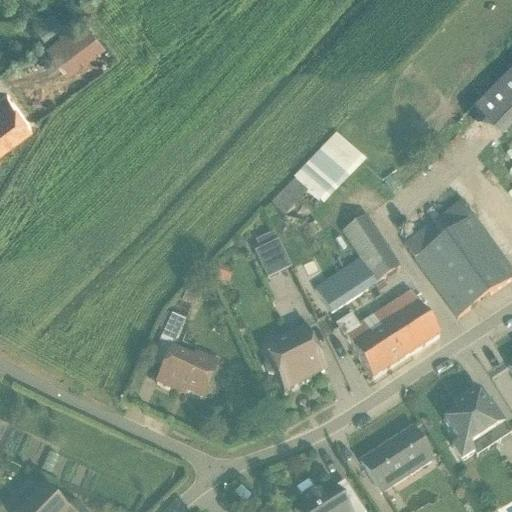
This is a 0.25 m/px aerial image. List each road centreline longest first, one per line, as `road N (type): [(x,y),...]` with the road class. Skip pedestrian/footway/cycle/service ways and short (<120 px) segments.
road 1 (residential): [(511,312),(324,435),(218,478)]
road 2 (residential): [(218,478),(0,365)]
